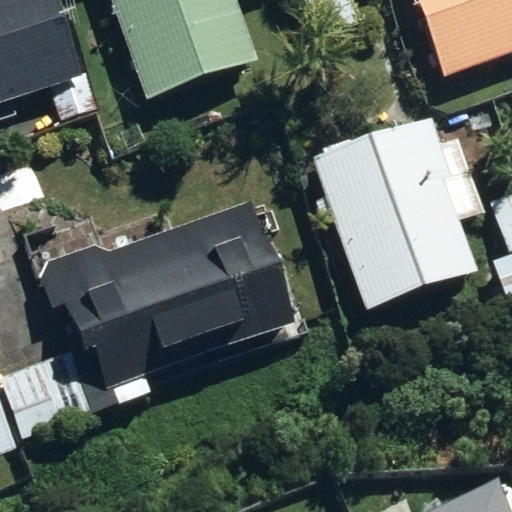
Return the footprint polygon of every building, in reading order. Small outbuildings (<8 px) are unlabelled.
[(0,0),(0,110),(37,99),(46,129),(85,117),(73,80),(61,83),(34,0),(0,0)] [(92,0),(131,113),(242,75),(216,0),(92,0)] [(293,0),(307,45),(345,34),(334,0),(293,0)] [(511,0),(395,0),(428,89),(511,58),(511,0)] [(296,170),(348,327),(459,291),(426,193),(436,190),(416,130),(296,170)] [(49,320),(81,408),(278,339),(234,214),(94,263),(91,253),(22,278),(39,323),(49,320)] [(511,266),(487,274),(497,313),(511,308),(511,266)] [(293,273),(302,296),(317,291),(308,267),(293,273)] [(0,387),(0,407),(14,445),(47,432),(28,377),(0,387)] [(498,511),(490,492),(444,511),(498,511)]
